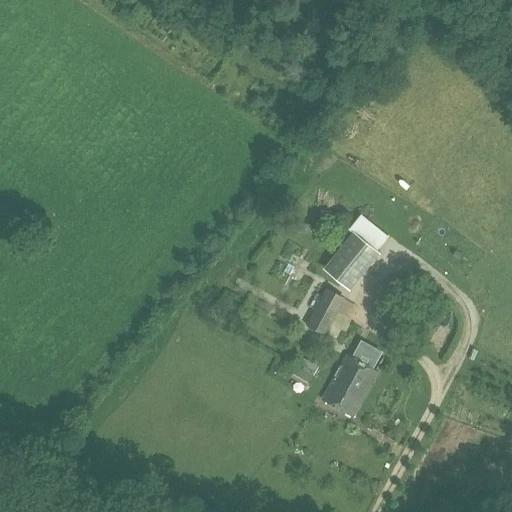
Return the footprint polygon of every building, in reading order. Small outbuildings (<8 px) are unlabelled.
[(299,224),(298,234),(312,234),(312,224),(299,224)] [(325,268),(352,290),(379,256),(353,234),(325,268)] [(400,273),(389,279),(393,285),(403,279),(400,273)] [(306,325),(325,336),(331,326),(339,312),(346,298),(327,288),(324,294),(315,309),(306,325)] [(323,399),(353,416),(378,372),(347,355),(323,399)] [(298,364),(315,373),(318,366),(302,357),(298,364)]
